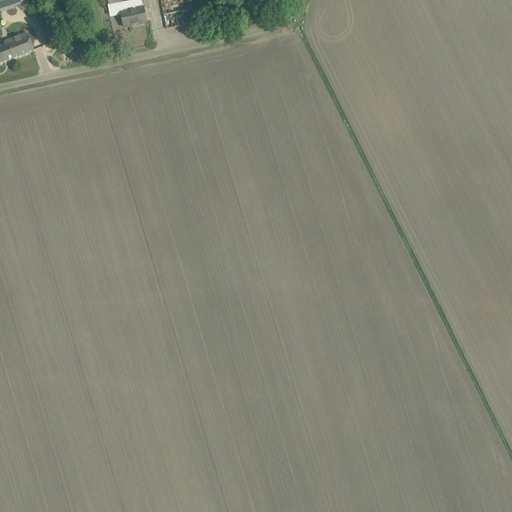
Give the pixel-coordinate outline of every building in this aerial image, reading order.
[(0,0),(0,10),(28,2),(26,0),(0,0)] [(128,4),(120,6),(122,15),(123,18),(125,28),(147,23),(145,14),(143,7),(142,0),(134,0),(135,0),(137,11),(129,12),(128,4)] [(160,0),(167,30),(191,25),(189,13),(192,12),(189,0),(160,0)] [(35,8),(49,45),(59,41),(45,4),(35,8)] [(5,45),(0,47),(0,63),(33,51),(27,34),(4,42),(5,45)]
